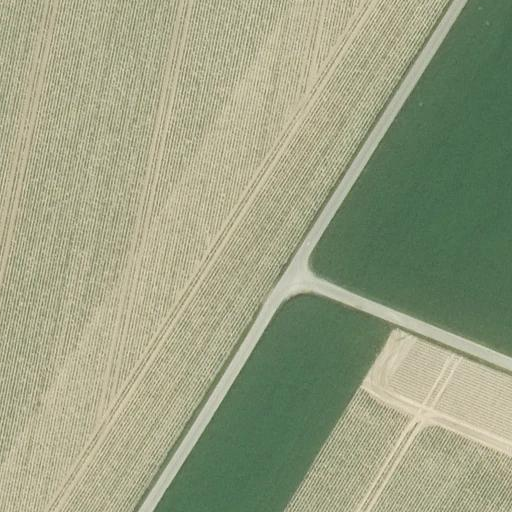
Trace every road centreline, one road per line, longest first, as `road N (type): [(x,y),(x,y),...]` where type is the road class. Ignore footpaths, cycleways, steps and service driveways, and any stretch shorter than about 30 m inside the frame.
road 1 (track): [(296,281),(467,0)]
road 2 (track): [(149,511),(296,281)]
road 3 (track): [(296,281),(511,370)]
